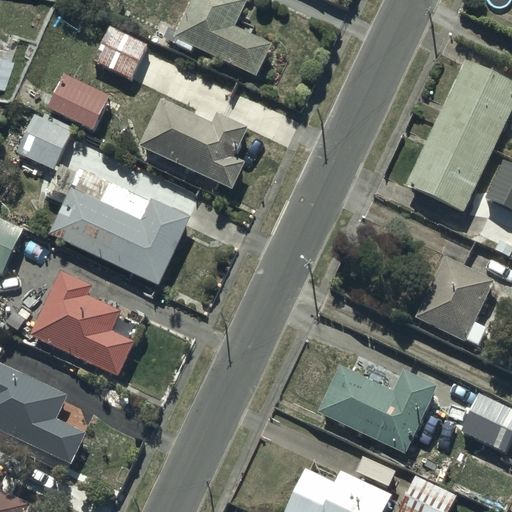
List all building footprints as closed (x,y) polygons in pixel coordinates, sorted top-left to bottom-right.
[(251,7),(234,0),(199,0),(176,52),(195,60),(197,55),(260,83),(274,52),(238,35),(251,7)] [(151,52),(112,33),(95,68),(134,86),(151,52)] [(14,61),(0,56),(0,89),(4,91),(14,61)] [(511,118),(511,87),(467,67),(410,193),(467,219),(511,118)] [(112,104),(66,81),(50,114),(95,137),(112,104)] [(214,131),(163,107),(141,156),(236,200),(249,171),(238,166),(251,136),(219,121),(214,131)] [(43,123),(37,121),(28,143),(37,147),(30,163),(57,174),(74,132),(44,120),(43,123)] [(511,169),(506,166),(488,204),(511,214),(511,169)] [(82,175),(50,241),(160,294),(193,226),(177,218),(180,212),(154,200),(150,208),(82,175)] [(511,228),(488,216),(478,236),(511,253),(511,228)] [(26,234),(0,222),(0,279),(6,281),(26,234)] [(496,285),(445,264),(417,325),(481,355),(490,335),(476,328),(496,285)] [(97,293),(63,277),(33,343),(121,383),(136,350),(114,340),(124,318),(92,304),(97,293)] [(0,368),(0,437),(76,473),(91,442),(58,426),(69,402),(0,368)] [(407,461),(439,391),(405,376),(395,399),(340,373),(318,420),(407,461)] [(511,438),(511,408),(478,393),(460,431),(506,452),(511,438)] [(368,456),(356,478),(391,495),(402,473),(368,456)] [(311,476),(293,511),(391,511),(395,504),(341,478),(336,488),(311,476)] [(9,483),(0,478),(0,511),(32,511),(33,510),(3,496),(9,483)] [(454,511),(460,501),(417,479),(400,511),(454,511)]
